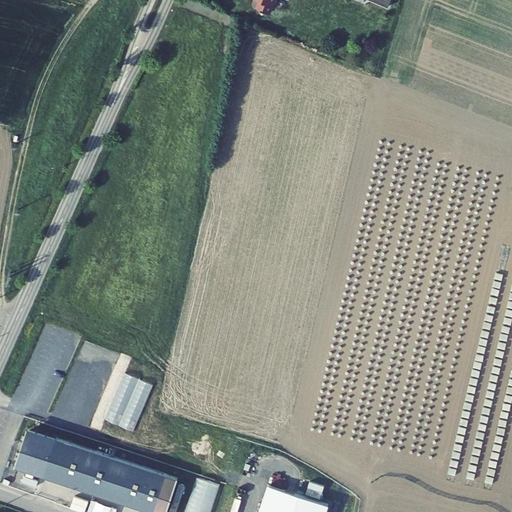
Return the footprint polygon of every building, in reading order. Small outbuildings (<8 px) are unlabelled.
[(268,0),(267,3),(270,4),(267,12),(286,19),(293,0),(268,0)] [(30,442),(44,446),(46,436),(34,432),(30,442)] [(132,507),(141,467),(61,439),(60,441),(46,436),(44,446),(39,472),(48,475),(48,477),(132,507)] [(22,466),(39,472),(44,446),(30,442),(22,466)] [(132,507),(146,511),(171,511),(182,482),(141,467),(132,507)]
